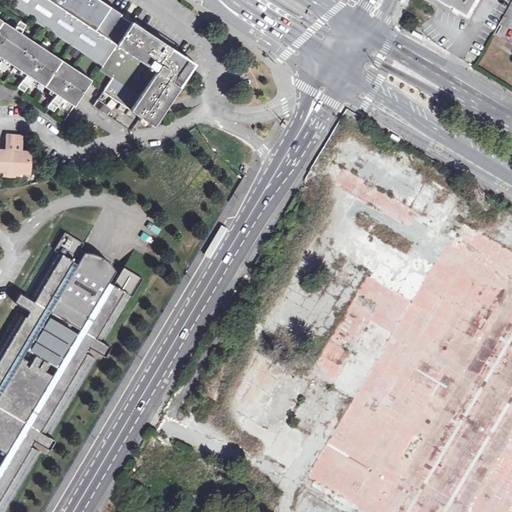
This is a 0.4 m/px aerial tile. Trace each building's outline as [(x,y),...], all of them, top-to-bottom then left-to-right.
[(13,0),(14,1),(12,5),(102,65),(126,30),(131,22),(128,20),(123,16),(121,15),(122,14),(102,1),(101,0),(13,0)] [(439,0),(440,1),(470,18),(480,0),(439,0)] [(0,52),(9,59),(8,62),(21,70),(22,68),(28,72),(27,74),(19,86),(25,90),(33,78),(34,76),(39,79),(37,81),(50,89),(51,87),(58,91),(56,93),(48,105),(49,106),(49,105),(54,109),(63,97),(64,95),(68,98),(67,100),(74,105),(76,103),(77,102),(82,93),(92,79),(77,70),(20,31),(25,25),(19,20),(14,27),(0,17),(0,52)] [(172,80),(173,78),(174,76),(174,74),(175,73),(175,72),(175,71),(175,69),(174,67),(174,65),(173,63),(172,62),(171,60),(170,59),(169,57),(167,56),(172,48),(172,47),(139,25),(135,23),(135,22),(133,21),(132,21),(131,22),(126,30),(102,65),(100,69),(112,78),(103,92),(130,110),(154,125),(163,112),(180,86),(179,86),(172,80)] [(412,32),(411,34),(421,40),(423,36),(413,31),(412,32)] [(173,63),(179,53),(172,48),(167,56),(169,57),(170,59),(171,60),(172,62),(173,63)] [(172,80),(179,86),(184,78),(175,72),(175,73),(174,74),(174,76),(173,78),(172,80)] [(98,99),(93,106),(107,115),(112,108),(98,99)] [(402,138),(393,133),(391,136),(400,142),(402,138)] [(23,151),(21,151),(21,149),(21,147),(21,140),(23,140),(23,136),(21,136),(15,135),(14,135),(8,135),(6,135),(6,139),(7,139),(7,148),(7,150),(4,150),(4,148),(0,147),(0,170),(3,171),(12,171),(20,172),(29,172),(31,149),(23,149),(23,151)] [(0,511),(5,511),(42,452),(32,446),(35,441),(50,449),(55,440),(51,437),(96,359),(88,353),(91,347),(105,356),(110,346),(104,343),(132,295),(133,295),(143,278),(123,267),(113,284),(109,282),(111,279),(80,259),(78,263),(73,260),(84,243),(64,232),(53,251),(55,251),(28,297),(21,292),(15,302),(29,310),(25,317),(17,312),(0,339),(0,511)] [(116,270),(114,267),(111,264),(108,261),(104,258),(101,256),(98,255),(92,253),(88,252),(84,252),(80,259),(111,279),(116,270)]
